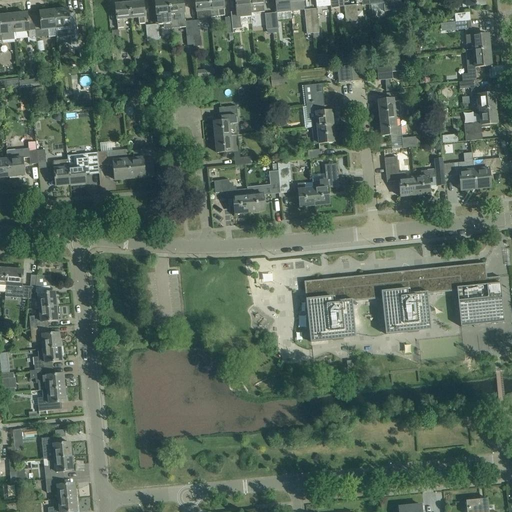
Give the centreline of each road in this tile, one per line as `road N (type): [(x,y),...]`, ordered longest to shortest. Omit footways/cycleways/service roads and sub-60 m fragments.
road 1 (residential): [(103,500),(78,239)]
road 2 (residential): [(294,482),(510,460)]
road 3 (residential): [(208,246),(374,233)]
road 4 (residential): [(374,233),(511,218)]
road 5 (residential): [(374,233),(354,97)]
road 6 (residential): [(208,246),(190,114)]
road 7 (residential): [(78,239),(208,246)]
